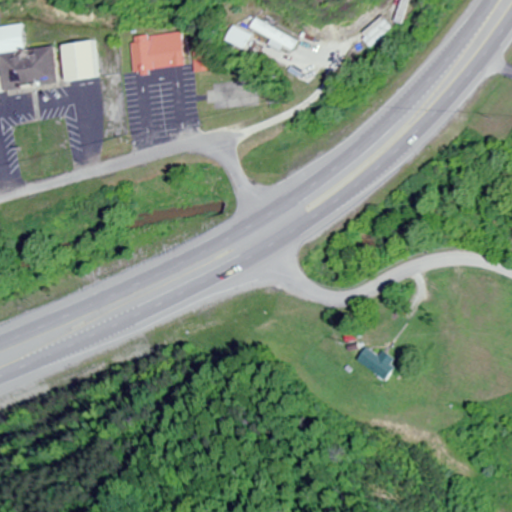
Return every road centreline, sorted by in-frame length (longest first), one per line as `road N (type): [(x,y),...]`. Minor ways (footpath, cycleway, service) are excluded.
road 1 (trunk): [(0,379),(194,293),(334,211),(417,141),(511,27)]
road 2 (trunk): [(488,0),(401,105),(298,192),(186,257),(0,338)]
road 3 (residential): [(0,201),(196,146),(230,165),(256,219)]
road 4 (residential): [(511,273),(479,262),(443,263),(334,300),(301,284),(256,219)]
